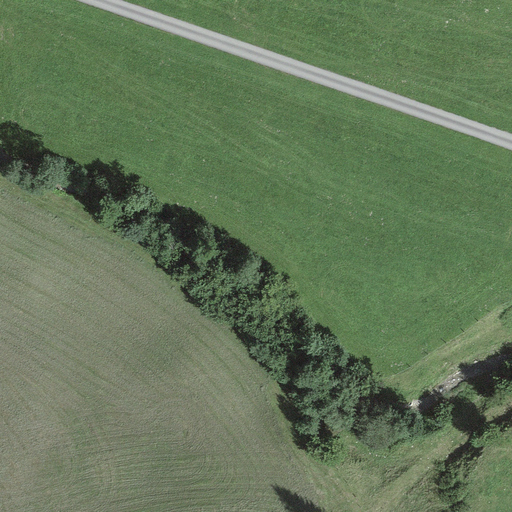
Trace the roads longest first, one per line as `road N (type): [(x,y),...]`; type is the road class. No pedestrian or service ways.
road 1 (unclassified): [(98,0),(511,143)]
road 2 (track): [(511,400),(422,460),(382,511)]
